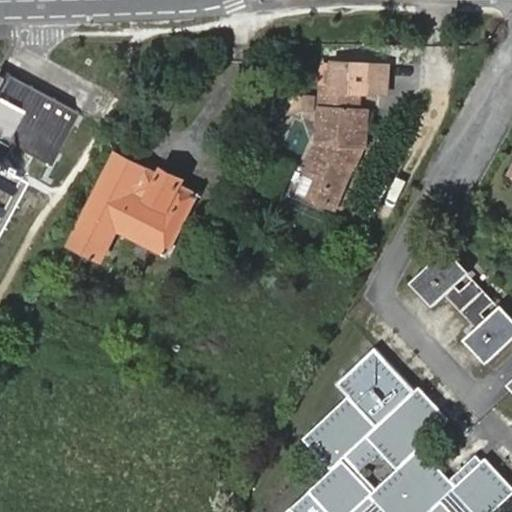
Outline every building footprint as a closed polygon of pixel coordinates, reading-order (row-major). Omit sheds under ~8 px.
[(334,63),(332,88),(363,89),(373,90),(374,65),(334,63)] [(9,73),(0,88),(0,133),(50,161),(77,110),(9,73)] [(362,149),(368,149),(371,112),(361,111),(363,89),(332,88),(323,87),(319,147),(298,191),(326,205),(332,192),(341,195),(352,170),(362,149)] [(358,173),(368,149),(362,149),(352,170),(358,173)] [(87,215),(118,230),(131,236),(126,246),(146,256),(152,247),(169,254),(198,195),(183,187),(187,180),(165,169),(161,176),(119,155),(87,215)] [(0,206),(20,170),(0,159),(0,206)] [(332,192),(326,205),(335,210),(341,195),(332,192)] [(103,259),(118,230),(87,215),(73,244),(103,259)] [(437,303),(471,272),(450,249),(416,280),(437,303)] [(472,321),(494,300),(475,280),(453,301),(472,321)] [(489,360),(511,339),(511,317),(502,307),(468,337),(489,360)] [(379,426),(417,391),(377,348),(339,383),(354,400),(379,426)] [(421,448),(446,424),(417,391),(379,426),(354,400),(308,442),(333,469),(314,487),(336,511),(291,511),(290,510),(288,511),(365,511),(376,502),(385,511),(445,511),(439,506),(455,491),(475,511),(492,511),(511,493),(511,491),(477,455),(450,478),(421,448)]
